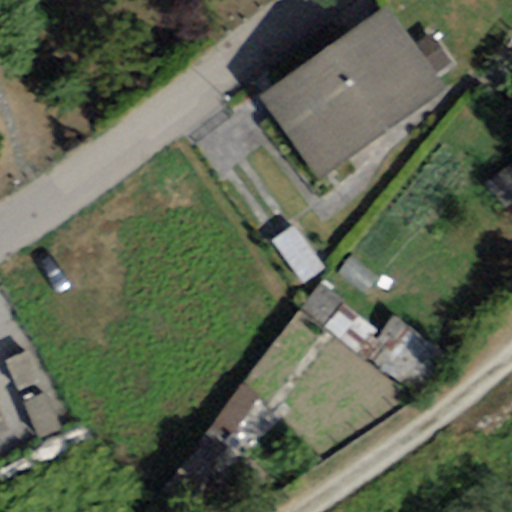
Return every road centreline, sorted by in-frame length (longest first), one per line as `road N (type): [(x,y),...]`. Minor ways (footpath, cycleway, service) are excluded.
road 1 (residential): [(306,0),(0,232)]
road 2 (track): [(511,360),(301,511)]
